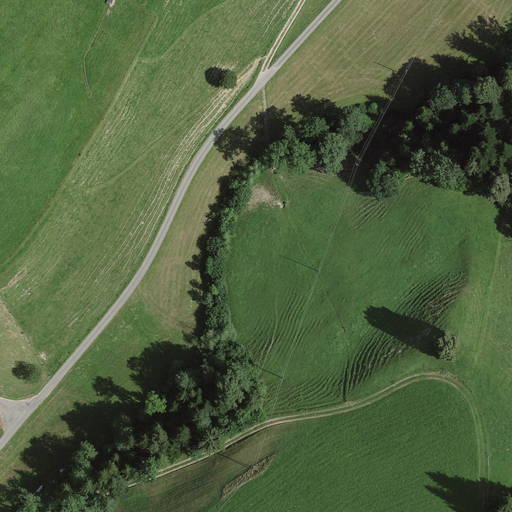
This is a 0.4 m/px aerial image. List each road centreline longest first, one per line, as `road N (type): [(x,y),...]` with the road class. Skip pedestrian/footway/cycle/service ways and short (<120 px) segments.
road 1 (track): [(54,511),(268,422),(346,409),(424,375),(455,382),(472,402),(482,443),(482,511)]
road 2 (unclassified): [(0,446),(143,271),(207,145),(337,0)]
